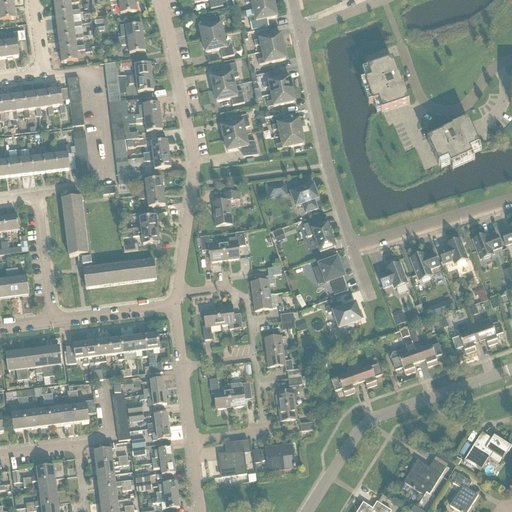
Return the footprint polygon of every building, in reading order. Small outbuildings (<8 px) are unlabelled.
[(0,0),(0,10),(14,8),(13,0),(0,0)] [(72,15),(71,12),(71,5),(79,4),(78,0),(75,0),(69,1),(70,2),(54,5),(56,17),(72,15)] [(209,2),(211,10),(223,8),(221,0),(193,0),(194,5),(209,2)] [(272,0),(244,0),(246,5),(252,4),(253,11),(274,6),(272,0)] [(110,6),(110,7),(119,6),(120,16),(136,14),(135,1),(110,3),(110,6)] [(274,6),(253,11),(255,18),(249,19),(250,24),(277,18),(274,6)] [(0,22),(16,20),(14,8),(0,10),(0,22)] [(73,24),(72,17),(80,16),(80,11),(71,12),(72,15),(56,17),(57,29),(73,27),(73,24)] [(203,43),(224,38),(219,19),(207,22),(208,28),(200,30),(203,43)] [(75,39),(75,36),(74,29),(82,28),(81,23),(73,24),(73,27),(57,29),(59,41),(75,39)] [(119,43),(144,40),(142,27),(126,29),(127,38),(118,39),(119,43)] [(5,44),(7,60),(19,58),(17,43),(19,43),(18,34),(13,34),(14,43),(7,44),(5,44)] [(76,50),(76,48),(75,41),(83,40),(83,35),(75,36),(75,39),(59,41),(60,53),(76,50)] [(283,49),(281,37),(254,43),(255,48),(261,46),(262,53),(283,49)] [(220,53),(222,60),(234,57),(231,43),(225,45),(224,38),(203,43),(206,56),(220,53)] [(144,40),(119,43),(119,48),(128,46),(129,56),(145,54),(144,40)] [(77,53),(85,52),(84,47),(76,48),(76,50),(60,53),(62,65),(78,63),(77,53)] [(262,53),(264,60),(258,61),(259,67),(286,61),(283,49),(262,53)] [(381,113),(381,114),(407,105),(402,89),(401,86),(401,85),(400,81),(400,82),(399,78),(398,78),(392,62),(366,71),(366,72),(367,72),(371,81),(365,83),(372,106),(378,104),(381,111),(382,113),(381,113)] [(233,80),(239,79),(236,65),(224,68),(226,76),(211,80),(214,92),(234,87),(233,80)] [(127,82),(152,79),(151,66),(134,68),(136,77),(127,78),(127,82)] [(152,79),(127,82),(128,86),(136,85),(138,94),(154,92),(152,79)] [(292,91),(289,79),(263,85),(264,90),(270,89),(271,96),(292,91)] [(230,101),(232,107),(244,105),(242,93),(236,94),(234,87),(214,92),(216,104),(230,101)] [(50,109),(52,109),(59,108),(60,116),(65,115),(64,107),(62,107),(60,91),(48,93),(50,109)] [(273,103),(267,104),(268,109),(295,103),(292,91),(271,96),(273,103)] [(38,111),(40,110),(47,109),(48,118),(53,117),(52,109),(50,109),(48,93),(36,94),(38,111)] [(38,111),(36,94),(24,96),(26,112),(28,112),(35,111),(36,119),(41,119),(40,110),(38,111)] [(23,112),(25,121),(29,120),(28,112),(26,112),(24,96),(12,98),(14,114),(16,113),(23,112)] [(14,114),(12,98),(0,99),(0,100),(2,115),(4,115),(12,114),(13,122),(17,122),(16,113),(14,114)] [(136,122),(161,119),(159,106),(143,107),(144,117),(135,118),(136,122)] [(244,130),(250,128),(247,116),(235,119),(236,126),(222,129),(224,141),(245,136),(244,130)] [(161,119),(136,122),(136,126),(145,125),(146,134),(162,132),(161,119)] [(301,134),(299,122),(272,127),(273,132),(279,131),(280,138),(301,134)] [(479,148),(479,149),(480,149),(468,123),(453,130),(452,130),(449,131),(445,133),(442,134),(443,135),(427,142),(438,167),(439,167),(439,166),(448,162),(451,168),(472,158),(470,152),(479,148)] [(73,142),(85,140),(84,133),(73,135),(73,142)] [(126,142),(138,141),(137,134),(125,135),(126,142)] [(282,145),(276,146),(277,151),(304,146),(301,134),(280,138),(282,145)] [(241,150),(243,159),(258,157),(255,143),(247,143),(245,136),(224,141),(227,153),(241,150)] [(144,160),(169,157),(168,143),(152,145),(153,154),(144,156),(144,160)] [(55,157),(57,173),(69,172),(67,156),(69,156),(68,147),(63,148),(64,156),(57,157),(55,157)] [(52,149),(53,157),(45,158),(43,158),(45,174),(57,173),(55,157),(57,157),(56,148),(54,149),(52,149)] [(31,160),(33,176),(45,174),(43,158),(45,158),(44,150),(42,150),(40,150),(41,159),(33,159),(31,160)] [(30,151),(28,152),(29,160),(22,161),(19,161),(21,177),(33,176),(31,160),(33,159),(32,151),(31,151),(30,151)] [(19,161),(22,161),(21,153),(18,153),(16,153),(17,161),(10,162),(7,162),(9,179),(21,177),(19,161)] [(0,179),(9,179),(7,162),(10,162),(9,154),(6,154),(4,154),(5,163),(0,163),(0,179)] [(169,157),(144,160),(145,164),(154,162),(155,171),(171,169),(169,157)] [(163,194),(162,181),(146,183),(141,183),(142,192),(138,193),(139,197),(163,194)] [(285,197),(283,187),(269,189),(270,199),(285,197)] [(295,209),(302,206),(305,215),(317,210),(314,202),(316,201),(314,197),(316,196),(313,187),(290,195),(295,209)] [(102,197),(115,195),(114,188),(101,189),(102,197)] [(139,197),(139,201),(148,200),(149,209),(165,207),(163,194),(139,197)] [(216,228),(233,226),(230,202),(240,201),(239,194),(223,196),(224,203),(213,204),(216,228)] [(64,216),(85,213),(84,204),(81,204),(81,199),(62,202),(64,216)] [(66,230),(87,227),(85,213),(64,216),(66,230)] [(17,217),(4,219),(6,234),(19,233),(17,217)] [(132,235),(158,231),(156,218),(140,220),(141,229),(132,230),(132,235)] [(318,229),(316,222),(303,227),(307,239),(313,237),(320,254),(335,249),(327,226),(318,229)] [(505,247),(511,244),(511,226),(509,228),(510,232),(500,235),(505,247)] [(67,243),(89,241),(87,227),(66,230),(67,243)] [(158,231),(132,235),(133,238),(134,238),(134,241),(142,240),(143,246),(159,244),(158,231)] [(284,240),(282,232),(274,235),(277,243),(284,240)] [(223,246),(225,262),(239,261),(238,249),(245,248),(244,234),(235,235),(236,239),(229,240),(229,245),(223,246)] [(486,237),(473,242),(480,262),(493,257),(492,253),(501,249),(497,237),(487,241),(486,237)] [(225,262),(223,246),(212,247),(212,242),(210,242),(209,238),(200,240),(201,248),(201,253),(209,252),(211,264),(225,262)] [(89,241),(67,243),(69,259),(78,258),(78,263),(82,263),(83,268),(85,267),(92,266),(89,241)] [(452,262),(454,266),(467,261),(459,241),(446,246),(448,250),(438,254),(443,266),(452,262)] [(9,250),(10,256),(28,254),(26,243),(20,244),(20,249),(9,250)] [(124,255),(138,253),(137,245),(122,247),(124,255)] [(410,260),(419,283),(432,278),(429,271),(439,267),(434,255),(425,259),(423,255),(410,260)] [(320,267),(326,284),(329,282),(334,297),(347,292),(348,292),(337,261),(320,267)] [(141,265),(144,283),(156,282),(154,263),(141,265)] [(129,285),(144,283),(141,265),(127,267),(129,285)] [(392,286),(394,290),(407,285),(399,266),(386,271),(388,274),(378,278),(383,290),(392,286)] [(116,287),(129,285),(127,267),(114,268),(116,287)] [(99,289),(116,287),(114,268),(96,271),(99,289)] [(273,278),(281,276),(280,268),(267,270),(268,278),(273,278)] [(16,270),(12,271),(15,300),(29,298),(26,279),(18,280),(17,270),(16,270)] [(15,300),(12,271),(11,271),(6,272),(7,281),(0,281),(0,284),(2,301),(15,300)] [(86,291),(99,289),(96,271),(83,272),(86,291)] [(273,278),(268,278),(265,280),(265,283),(251,285),(253,299),(269,297),(268,287),(274,286),(273,278)] [(269,297),(253,299),(255,313),(271,311),(276,310),(275,296),(269,297)] [(450,302),(428,310),(431,318),(453,310),(450,302)] [(353,306),(343,310),(341,304),(325,309),(328,316),(333,314),(339,330),(361,322),(361,321),(363,320),(360,312),(358,313),(358,312),(356,312),(353,306)] [(218,311),(220,327),(229,326),(229,331),(241,330),(241,324),(240,316),(233,317),(232,309),(218,311)] [(211,329),(220,327),(218,311),(203,313),(206,328),(202,329),(204,342),(212,341),(211,329)] [(281,324),(294,323),(293,318),(293,315),(280,317),(281,324)] [(399,316),(394,318),(397,327),(402,325),(399,316)] [(304,321),(296,324),(299,333),(307,330),(304,321)] [(480,324),(474,326),(480,343),(486,341),(488,348),(498,344),(495,337),(503,335),(499,324),(491,327),(489,321),(480,324)] [(294,323),(281,324),(282,332),(295,331),(294,323)] [(459,338),(452,340),(456,351),(463,349),(466,355),(475,352),(473,346),(480,343),(474,326),(457,332),(459,338)] [(411,331),(409,332),(409,333),(411,340),(417,338),(414,330),(411,331)] [(153,358),(152,352),(159,351),(158,344),(157,336),(145,338),(147,359),(148,365),(155,365),(155,358),(153,358)] [(135,354),(141,353),(142,359),(147,359),(145,338),(133,339),(135,354)] [(123,356),(135,354),(133,339),(121,341),(123,356)] [(266,355),(283,353),(281,339),(264,341),(266,355)] [(111,357),(117,356),(118,362),(124,362),(123,356),(121,341),(109,342),(111,357)] [(101,372),(107,371),(105,358),(111,357),(109,342),(97,343),(99,359),(100,365),(101,372)] [(87,360),(94,359),(95,365),(100,365),(99,359),(97,343),(85,345),(87,360)] [(406,350),(397,353),(399,359),(391,362),(395,372),(403,370),(405,377),(415,373),(413,367),(419,365),(413,347),(411,343),(405,345),(406,350)] [(75,362),(82,361),(82,367),(88,366),(87,360),(85,345),(73,347),(74,351),(66,352),(66,353),(68,367),(76,366),(75,362)] [(420,345),(413,347),(419,365),(425,362),(427,369),(437,365),(435,358),(442,356),(439,345),(422,351),(420,345)] [(45,350),(49,379),(54,378),(53,369),(61,368),(58,348),(45,350)] [(43,379),(49,379),(45,350),(32,352),(34,371),(42,370),(43,379)] [(34,371),(32,352),(19,353),(23,382),(28,381),(27,372),(34,371)] [(17,383),(23,382),(19,353),(6,355),(8,374),(16,373),(17,383)] [(288,380),(301,378),(300,371),(293,372),(292,362),(284,363),(283,353),(266,355),(268,369),(285,367),(285,373),(287,373),(288,380)] [(155,375),(162,374),(161,364),(155,365),(148,365),(149,369),(150,376),(151,376),(155,375)] [(359,366),(353,368),(359,386),(365,383),(367,390),(377,387),(374,380),(382,377),(378,366),(361,372),(359,366)] [(342,391),(345,398),(355,394),(352,388),(359,386),(353,368),(346,371),(348,377),(331,383),(335,393),(342,391)] [(102,382),(110,381),(109,371),(107,371),(101,372),(102,382)] [(94,383),(102,382),(101,372),(93,373),(94,383)] [(278,409),(295,407),(295,404),(299,387),(302,387),(302,386),(301,379),(301,378),(288,380),(289,388),(288,388),(289,393),(276,395),(278,409)] [(231,409),(228,387),(227,387),(228,393),(219,394),(217,381),(209,382),(211,396),(214,395),(216,411),(231,409)] [(144,397),(165,394),(163,382),(150,383),(151,390),(143,391),(144,397)] [(228,387),(231,409),(245,408),(244,400),(251,399),(249,385),(241,386),(241,385),(228,387)] [(17,393),(5,395),(6,403),(17,401),(17,400),(17,393)] [(152,401),(153,408),(166,406),(165,394),(144,397),(144,402),(152,401)] [(69,409),(62,410),(64,427),(76,425),(74,408),(73,402),(68,403),(69,409)] [(86,407),(80,407),(79,402),(78,402),(73,402),(74,408),(76,425),(89,424),(88,416),(96,415),(94,402),(86,404),(86,407)] [(295,407),(278,409),(280,423),(297,421),(295,407)] [(26,431),(24,414),(24,408),(18,409),(19,415),(11,416),(14,433),(26,431)] [(127,409),(128,417),(141,415),(140,408),(127,409)] [(51,428),(64,427),(62,410),(49,411),(51,428)] [(39,430),(51,428),(49,411),(37,413),(39,430)] [(26,431),(39,430),(37,413),(24,414),(26,431)] [(142,423),(141,415),(128,417),(129,424),(142,423)] [(148,431),(169,428),(168,416),(154,418),(155,425),(147,426),(148,431)] [(301,434),(314,432),(313,424),(300,426),(301,434)] [(171,441),(169,428),(148,431),(149,436),(157,435),(158,442),(171,441)] [(489,443),(479,437),(463,462),(480,472),(492,454),(502,460),(509,448),(492,437),(489,443)] [(131,442),(132,449),(145,448),(144,441),(131,442)] [(230,455),(219,456),(221,479),(232,478),(232,477),(246,476),(246,475),(243,454),(249,453),(249,454),(248,442),(225,445),(225,446),(228,445),(230,455)] [(268,472),(295,469),(292,447),(266,451),(268,472)] [(133,457),(135,457),(145,456),(144,449),(132,451),(133,457)] [(152,460),(152,465),(173,463),(172,450),(159,452),(160,459),(152,460)] [(96,466),(113,464),(111,451),(94,453),(96,466)] [(254,465),(261,464),(259,451),(252,452),(254,465)] [(404,485),(401,490),(408,494),(411,489),(424,497),(426,494),(429,496),(445,470),(433,462),(433,463),(429,469),(417,462),(403,484),(404,485)] [(173,463),(152,465),(153,470),(161,469),(162,477),(175,475),(173,463)] [(113,464),(96,466),(97,479),(114,477),(113,464)] [(38,483),(55,481),(54,468),(37,470),(38,478),(31,479),(32,484),(38,483)] [(136,485),(150,483),(149,474),(135,476),(136,485)] [(449,508),(455,511),(467,511),(477,497),(467,490),(471,484),(458,475),(458,476),(455,481),(452,485),(460,490),(449,508)] [(121,488),(121,484),(115,484),(114,477),(97,479),(99,491),(116,489),(121,488)] [(57,493),(55,481),(38,483),(40,495),(57,493)] [(150,483),(136,485),(137,493),(152,491),(150,483)] [(157,500),(178,497),(176,485),(163,486),(158,487),(159,494),(156,494),(157,500)] [(99,491),(100,504),(117,502),(116,489),(99,491)] [(41,508),(58,506),(57,493),(40,495),(41,503),(34,504),(35,509),(41,508)] [(157,500),(152,501),(152,507),(153,509),(164,507),(164,511),(179,509),(178,497),(157,500)] [(118,511),(117,502),(100,504),(101,511),(118,511)]
